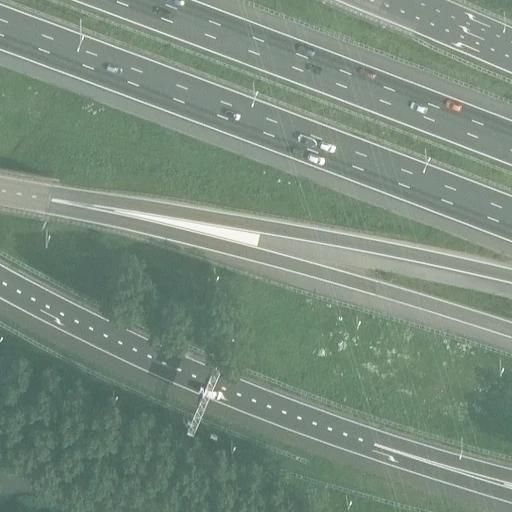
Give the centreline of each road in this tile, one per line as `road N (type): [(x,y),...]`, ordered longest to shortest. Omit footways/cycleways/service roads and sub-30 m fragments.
road 1 (motorway): [(0,30),(511,221)]
road 2 (motorway): [(34,198),(511,332)]
road 3 (motorway): [(34,198),(329,239),(511,279)]
road 4 (motorway): [(511,146),(124,0)]
road 5 (motorway): [(0,287),(151,363),(370,445)]
road 6 (motorway): [(511,66),(354,0)]
road 7 (motorway): [(370,445),(511,491)]
road 8 (motorway): [(370,445),(511,477)]
